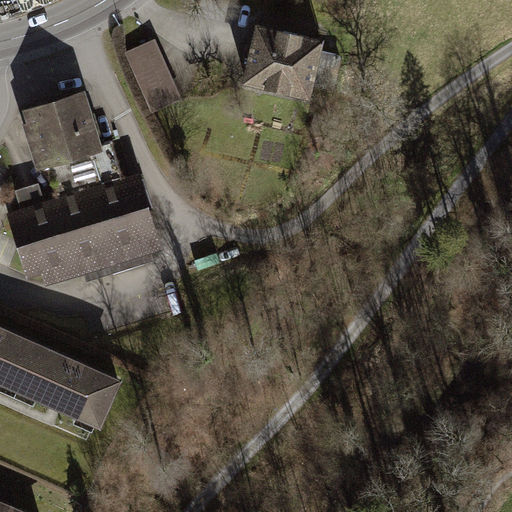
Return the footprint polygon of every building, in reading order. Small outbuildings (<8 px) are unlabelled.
[(325,37),(258,23),(245,83),(313,97),(325,37)] [(156,42),(125,56),(152,114),(182,100),(156,42)] [(32,203),(3,212),(24,278),(40,273),(43,284),(160,248),(136,171),(121,176),(110,141),(98,144),(81,89),(19,108),(23,121),(20,122),(35,170),(52,165),(61,195),(32,203)] [(114,377),(0,325),(0,383),(92,424),(114,377)] [(31,511),(0,498),(0,511),(31,511)]
